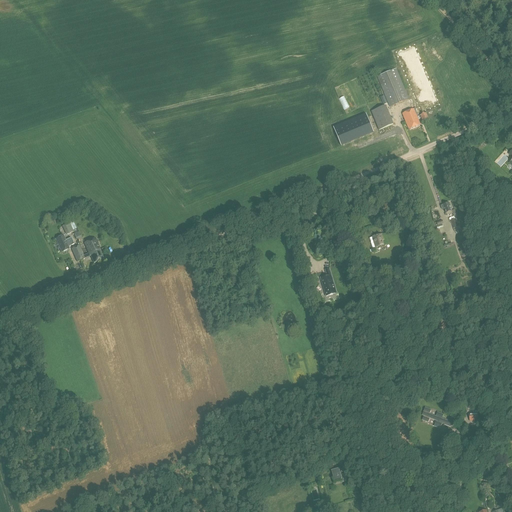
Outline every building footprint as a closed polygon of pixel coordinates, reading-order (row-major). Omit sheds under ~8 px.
[(413,43),(395,50),(420,110),(438,103),(413,43)] [(377,76),(390,107),(409,99),(396,68),(377,76)] [(371,111),(379,130),(394,124),(386,105),(371,111)] [(420,125),(417,117),(414,109),(403,114),(409,129),(420,125)] [(365,113),(333,126),(341,146),(373,132),(365,113)] [(505,172),(511,167),(511,166),(510,164),(503,170),(505,172)] [(380,206),(381,212),(395,209),(395,208),(400,207),(399,201),(393,202),(380,206)] [(447,215),(453,213),(452,211),(449,203),(441,206),(442,210),(444,209),(446,213),(447,215)] [(455,219),(451,221),(455,232),(461,229),(460,225),(457,226),(455,219)] [(73,232),(69,223),(63,225),(67,234),(73,232)] [(373,237),(376,247),(385,245),(382,233),(378,235),(378,236),(373,237)] [(64,236),(56,240),(62,252),(69,249),(68,246),(73,244),(71,239),(66,241),(64,236)] [(329,239),(332,249),(339,247),(336,237),(329,239)] [(89,253),(84,255),(85,258),(91,255),(94,263),(103,259),(99,250),(100,250),(95,238),(84,243),(89,253)] [(79,246),(71,249),(77,261),(85,258),(84,255),(79,246)] [(321,279),(326,296),(333,294),(333,293),(336,292),(329,269),(325,270),(327,277),(321,279)] [(434,426),(440,429),(442,424),(451,427),(453,422),(442,418),(444,414),(438,412),(436,416),(430,414),(431,409),(425,407),(422,415),(424,416),(422,420),(428,423),(430,418),(436,421),(434,426)] [(469,413),(469,422),(479,421),(478,413),(469,413)] [(336,444),(337,450),(347,448),(345,438),(338,440),(339,443),(336,444)] [(462,466),(457,457),(452,460),(457,469),(462,466)] [(341,479),(342,482),(347,481),(345,474),(341,475),(339,468),(331,470),(334,481),(341,479)]
